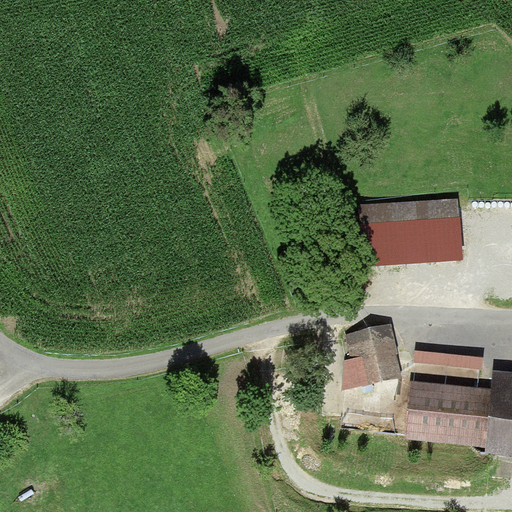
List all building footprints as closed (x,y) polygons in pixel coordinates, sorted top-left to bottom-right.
[(460,223),(364,226),(365,271),(461,268),(460,223)] [(387,331),(349,340),(354,362),(345,364),(351,388),(397,378),(387,331)] [(479,362),(414,357),(413,369),(478,374),(479,362)] [(487,392),(410,384),(404,442),(481,450),(487,392)] [(511,386),(492,384),(485,458),(511,460),(511,386)]
